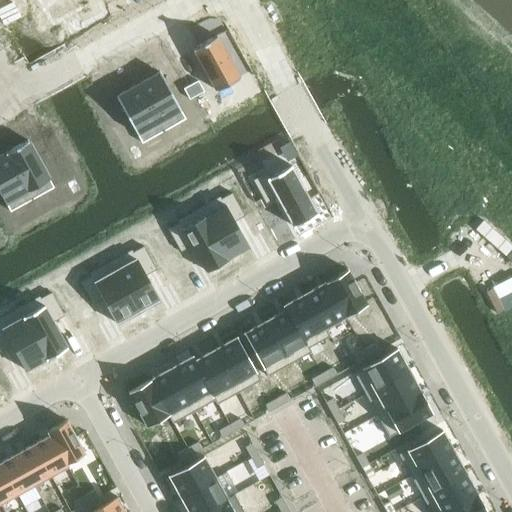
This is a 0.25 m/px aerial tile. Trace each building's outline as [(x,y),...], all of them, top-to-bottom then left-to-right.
[(90,0),(37,0),(53,27),(63,21),(70,35),(106,15),(97,0),(96,0),(92,3),(90,0)] [(216,36),(192,49),(216,90),(239,77),(216,36)] [(160,74),(139,86),(160,126),(182,114),(160,74)] [(197,81),(183,89),(189,100),(204,91),(197,81)] [(139,86),(116,99),(138,138),(160,126),(139,86)] [(29,144),(8,156),(27,190),(48,179),(29,144)] [(137,147),(129,152),(134,162),(143,158),(137,147)] [(8,156),(0,160),(0,191),(6,202),(27,190),(8,156)] [(265,173),(253,180),(265,202),(276,196),(293,226),(317,213),(291,166),(290,165),(289,165),(289,166),(267,177),(265,173)] [(74,181),(66,186),(71,196),(80,192),(74,181)] [(219,197),(198,208),(226,259),(247,247),(233,222),(244,216),(231,193),(220,199),(219,197)] [(179,222),(167,228),(180,251),(191,245),(206,271),(227,259),(226,259),(198,208),(177,220),(179,222)] [(131,250),(110,262),(138,312),(159,301),(145,275),(156,269),(143,246),(132,252),(131,250)] [(90,275),(79,281),(92,304),(103,298),(117,324),(138,312),(110,262),(89,273),(90,275)] [(347,269),(326,281),(345,316),(367,304),(347,269)] [(326,281),(305,293),(325,327),(345,316),(326,281)] [(39,296),(18,308),(45,359),(67,347),(53,321),(63,315),(51,293),(40,299),(39,296)] [(305,293),(284,305),(310,352),(311,352),(308,347),(329,336),(325,327),(305,293)] [(285,309),(265,321),(289,364),(310,352),(284,305),(283,305),(285,309)] [(0,350),(11,344),(25,370),(45,359),(18,308),(0,317),(0,350)] [(265,321),(243,333),(267,376),(289,364),(265,321)] [(236,337),(214,349),(238,392),(260,380),(236,337)] [(374,344),(363,350),(367,357),(378,351),(374,344)] [(396,348),(353,372),(365,393),(408,370),(396,348)] [(192,356),(191,356),(217,403),(238,392),(214,349),(194,360),(192,356)] [(363,350),(353,356),(357,363),(367,357),(363,350)] [(191,356),(170,368),(194,411),(214,400),(216,404),(217,403),(191,356)] [(332,367),(321,373),(325,380),(336,374),(332,367)] [(170,368),(149,379),(173,422),(194,411),(170,368)] [(408,370),(365,393),(376,413),(398,401),(419,389),(408,370)] [(321,373),(311,379),(315,386),(325,380),(321,373)] [(149,379),(127,391),(146,426),(167,414),(172,423),(173,422),(149,379)] [(398,401),(376,413),(389,436),(432,412),(419,389),(398,401)] [(286,393),(275,399),(279,406),(290,400),(286,393)] [(332,398),(325,402),(331,412),(338,409),(332,398)] [(275,399),(265,404),(269,412),(279,406),(275,399)] [(338,409),(331,412),(337,423),(344,419),(338,409)] [(239,418),(229,424),(233,431),(243,425),(239,418)] [(64,421),(47,431),(49,434),(65,463),(82,454),(64,421)] [(229,424),(218,430),(222,437),(233,431),(229,424)] [(441,430),(398,454),(410,475),(454,452),(441,430)] [(49,434),(32,443),(50,475),(56,472),(67,466),(65,463),(49,434)] [(197,442),(187,447),(191,454),(201,449),(197,442)] [(32,443),(15,452),(33,484),(44,479),(50,475),(32,443)] [(251,443),(244,447),(251,458),(258,454),(251,443)] [(187,447),(176,453),(180,460),(191,454),(187,447)] [(15,452),(0,460),(0,464),(16,494),(23,490),(33,484),(15,452)] [(454,452),(410,475),(422,496),(466,473),(454,452)] [(362,453),(355,457),(361,467),(368,463),(362,453)] [(258,454),(251,458),(256,468),(263,464),(258,454)] [(203,455),(168,475),(180,497),(215,478),(203,455)] [(368,463),(361,467),(367,478),(374,474),(368,463)] [(0,502),(10,497),(16,494),(0,464),(0,502)] [(466,473),(422,496),(430,511),(443,511),(476,493),(466,473)] [(215,478),(180,497),(188,511),(200,511),(226,498),(215,478)] [(94,490),(83,495),(87,503),(98,497),(94,490)] [(487,511),(476,493),(443,511),(487,511)] [(226,498),(200,511),(243,511),(233,494),(226,498)] [(83,495),(73,501),(77,508),(87,503),(83,495)] [(125,511),(117,496),(87,511),(125,511)] [(281,497),(274,501),(280,511),(287,507),(281,497)] [(389,501),(382,505),(385,511),(393,511),(395,511),(389,501)]
